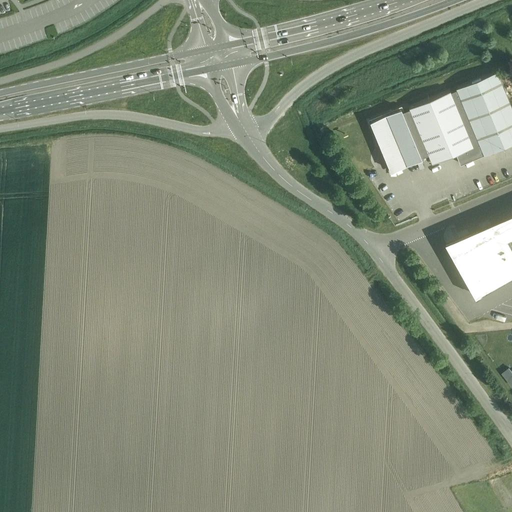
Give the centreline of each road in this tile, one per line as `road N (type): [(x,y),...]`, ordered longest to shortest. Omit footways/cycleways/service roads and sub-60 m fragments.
road 1 (unclassified): [(243,129),(258,127),(306,83),(361,53),(490,0)]
road 2 (unclassified): [(243,129),(93,115),(0,130)]
road 3 (primary): [(228,65),(351,37),(453,0)]
road 4 (tertiary): [(511,440),(373,251)]
road 5 (primary): [(0,113),(212,68)]
road 6 (primary): [(208,50),(0,96)]
road 7 (primary): [(408,0),(224,47)]
road 8 (unclassified): [(0,83),(87,53),(168,0)]
road 9 (tertiary): [(373,251),(278,175),(243,129)]
road 10 (unclassified): [(373,251),(511,193)]
